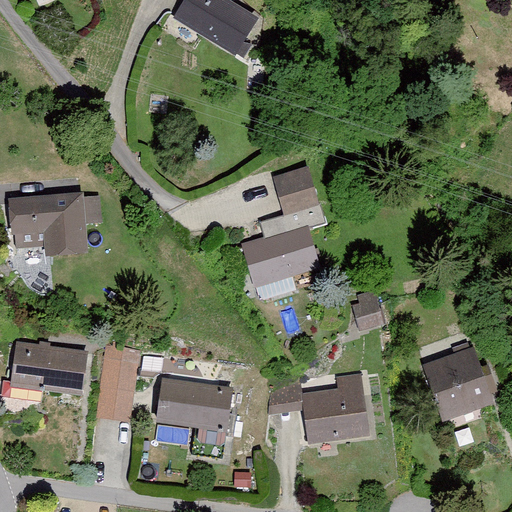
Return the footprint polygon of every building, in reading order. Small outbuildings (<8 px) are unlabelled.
[(230,0),(182,0),(172,18),(237,56),(260,17),(230,0)] [(86,190),(8,199),(12,235),(45,231),(47,255),(92,250),(86,190)] [(307,227),(242,245),(255,287),(319,268),(307,227)] [(361,329),(384,326),(380,293),(356,296),(361,329)] [(89,351),(17,340),(10,385),(82,396),(89,351)] [(101,419),(135,421),(140,350),(106,348),(101,419)] [(476,348),(422,366),(442,424),(495,406),(476,348)] [(339,391),(302,395),(308,443),(370,435),(362,374),(337,377),(339,391)] [(236,389),(164,378),(157,422),(229,433),(236,389)]
